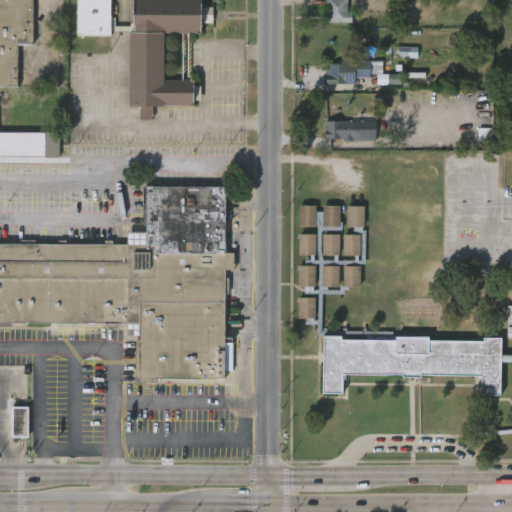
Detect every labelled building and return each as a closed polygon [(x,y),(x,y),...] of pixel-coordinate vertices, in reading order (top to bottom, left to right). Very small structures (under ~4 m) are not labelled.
[(33,0),(33,46),(18,46),(17,85),(0,84),(0,0),(33,0)] [(200,0),(201,7),(214,7),(214,22),(202,22),(202,32),(190,32),(189,81),(194,81),(193,86),(201,85),(201,100),(192,100),(192,105),(161,105),(161,108),(153,108),(153,119),(140,119),(140,108),(127,107),(128,31),(111,31),(111,35),(76,35),(76,0),(111,0),(111,17),(114,17),(114,26),(133,26),(133,0),(200,0)] [(345,0),(345,13),(357,13),(356,20),(349,20),(349,24),(323,24),(323,13),(324,13),(324,0),(345,0)] [(417,58),(417,47),(397,48),(398,58),(417,58)] [(371,73),(371,78),(355,78),(355,84),(326,84),(325,69),(329,69),(329,64),(342,64),(342,61),(383,61),(383,73),(371,73)] [(401,80),(401,86),(375,86),(375,75),(409,74),(409,80),(401,80)] [(351,122),(351,143),(340,143),(340,140),(324,140),(324,122),(351,122)] [(0,132),(26,132),(26,136),(62,134),(62,156),(0,156),(0,132)] [(225,232),(225,253),(234,253),(234,270),(225,270),(225,279),(230,279),(229,294),(225,294),(225,338),(236,338),(235,372),(225,372),(225,380),(140,379),(140,374),(137,374),(137,340),(140,340),(140,335),(127,335),(128,324),(121,324),(121,327),(105,327),(105,324),(11,323),(11,328),(0,327),(0,244),(21,244),(21,240),(36,240),(36,244),(59,244),(59,240),(67,240),(67,244),(105,244),(105,240),(114,240),(114,245),(127,245),(127,232),(146,232),(146,186),(225,187),(225,232)] [(316,227),(299,226),(299,206),(316,206),(316,227)] [(340,227),(323,227),(323,206),(340,206),(340,227)] [(365,207),(364,228),(347,227),(347,206),(365,207)] [(315,255),(298,255),(299,234),(316,234),(315,255)] [(340,256),(322,255),(323,234),(340,235),(340,256)] [(361,235),(360,256),(343,256),(343,235),(361,235)] [(299,287),(298,287),(298,266),(315,266),(315,287),(299,287)] [(339,287),(322,287),(322,266),(339,266),(339,287)] [(360,288),(343,288),(343,266),(361,267),(360,288)] [(315,319),(298,319),(298,298),(315,298),(315,319)] [(511,433),(465,438),(464,434),(511,429),(511,364),(503,364),(502,397),(482,397),(482,382),(480,382),(480,378),(422,377),(422,379),(403,379),(403,377),(343,376),(343,395),(323,395),(324,337),(342,337),(342,340),(396,341),(396,337),(430,338),(430,341),(485,342),(485,339),(504,339),(503,356),(511,356),(511,339),(509,339),(510,306),(511,306),(511,433)] [(14,436),(11,436),(12,406),(28,406),(28,436),(14,436)]
